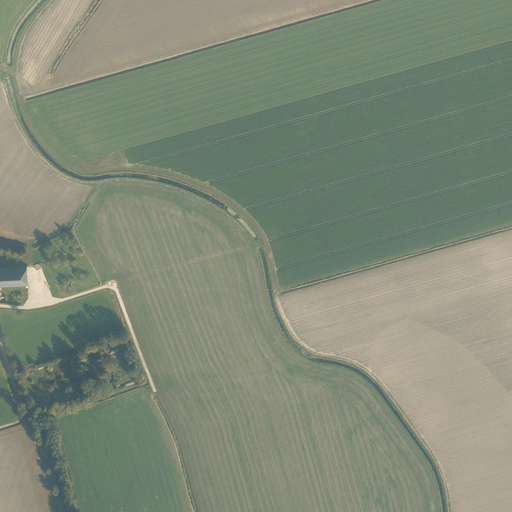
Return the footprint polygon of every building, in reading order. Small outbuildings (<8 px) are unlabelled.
[(0,286),(3,287),(28,286),(27,266),(2,267),(0,266),(0,286)] [(117,346),(116,343),(114,340),(110,342),(111,345),(106,347),(109,354),(119,350),(118,349),(123,347),(121,344),(117,346)] [(86,354),(90,352),(96,350),(105,346),(103,342),(94,346),(88,348),(85,349),(86,354)] [(83,360),(84,361),(89,358),(85,352),(75,357),(78,363),(83,360)] [(39,369),(41,378),(47,377),(45,367),(39,369)]
